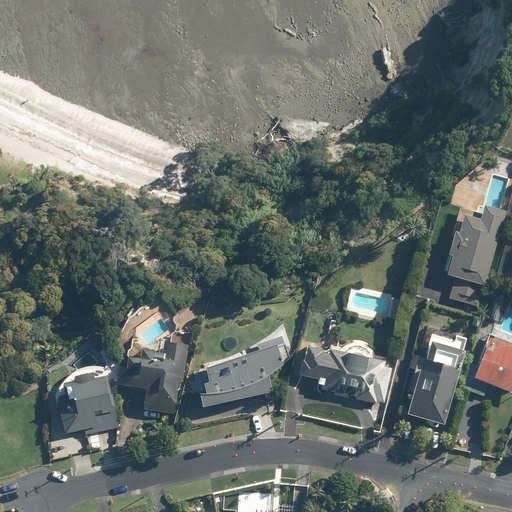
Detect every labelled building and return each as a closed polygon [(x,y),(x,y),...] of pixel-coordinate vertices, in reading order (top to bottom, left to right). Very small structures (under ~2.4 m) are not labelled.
[(485,287),(506,212),(483,206),(481,214),(461,209),(449,255),(451,256),(446,276),(454,279),(448,299),(477,307),(482,286),(485,287)] [(511,241),(500,280),(511,282),(511,241)] [(422,358),(407,415),(445,425),(465,352),(463,351),(467,339),(455,336),(454,341),(431,335),(426,355),(427,355),(426,359),(422,358)] [(474,364),(470,363),(462,389),(471,392),(484,397),(489,384),(511,393),(511,347),(489,338),(478,366),(474,364)] [(146,389),(143,410),(175,414),(178,391),(180,391),(181,382),(183,382),(186,363),(188,346),(163,342),(162,353),(155,352),(155,351),(141,349),(140,359),(128,358),(127,368),(120,368),(118,386),(146,389)] [(277,345),(206,369),(206,370),(194,372),(195,380),(195,382),(192,380),(189,389),(192,389),(190,393),(191,395),(199,395),(202,408),(273,393),(269,376),(282,367),(290,359),(285,343),(277,346),(277,345)] [(356,400),(377,404),(386,361),(330,349),(329,354),(323,353),(323,351),(307,347),(304,361),(302,361),(299,376),(319,380),(318,385),(322,386),(321,390),(356,397),(356,400)] [(60,416),(64,434),(85,430),(85,435),(105,431),(120,428),(107,376),(97,378),(93,376),(93,373),(74,377),(76,383),(63,386),(64,396),(59,397),(56,402),(58,414),(60,416)]
